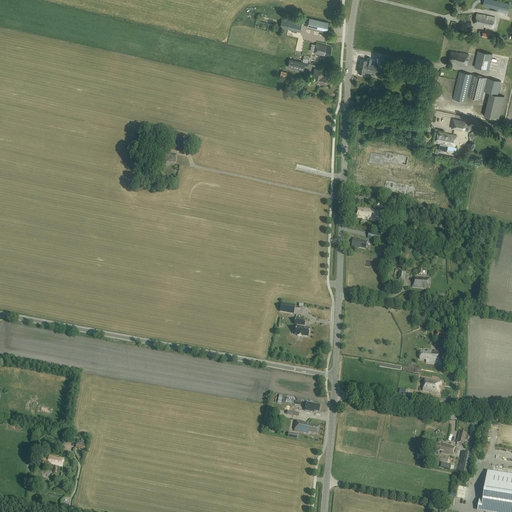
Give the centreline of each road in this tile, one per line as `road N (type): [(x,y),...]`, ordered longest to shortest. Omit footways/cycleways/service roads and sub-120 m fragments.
road 1 (tertiary): [(335,376),(355,0)]
road 2 (unclassified): [(335,376),(0,314)]
road 3 (unclassified): [(511,414),(334,393)]
road 4 (track): [(349,51),(437,65),(453,0)]
